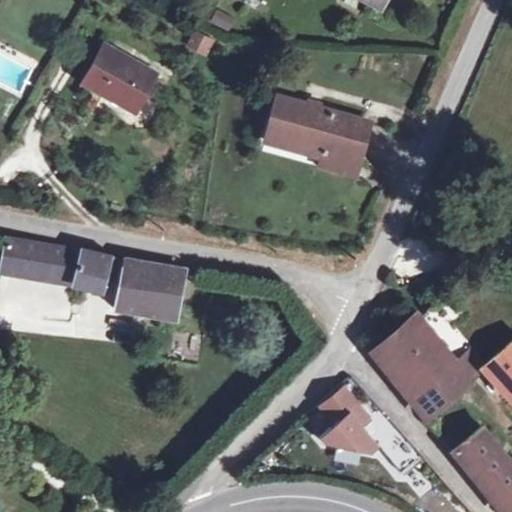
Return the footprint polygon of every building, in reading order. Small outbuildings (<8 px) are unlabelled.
[(234,18),(220,11),(215,19),(229,28),(234,18)] [(211,40),(194,31),(187,45),(204,53),(211,40)] [(103,44),(83,81),(103,92),(105,89),(137,107),(156,74),(103,44)] [(275,95),(261,136),(318,154),(328,157),(331,149),(365,159),(375,126),(275,95)] [(318,154),(315,164),(360,178),(365,159),(331,149),(328,157),(318,154)] [(0,237),(0,260),(1,261),(0,268),(0,269),(71,283),(80,250),(0,237)] [(80,250),(71,283),(100,289),(107,264),(126,269),(118,306),(175,316),(183,270),(80,250)] [(418,316),(373,352),(411,400),(474,349),(438,305),(421,319),(418,316)] [(511,343),(487,365),(486,366),(511,396),(511,343)] [(474,349),(411,400),(423,415),(486,366),(487,365),(474,349)] [(344,386),(321,407),(334,423),(318,437),(323,444),(370,453),(378,446),(361,424),(369,418),(344,386)] [(511,511),(511,468),(482,431),(454,453),(502,511),(511,511)]
